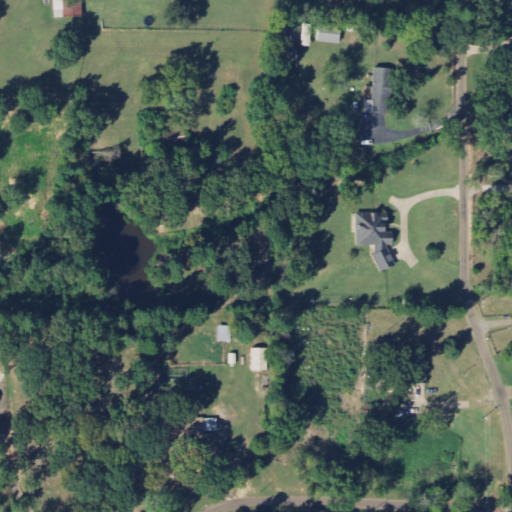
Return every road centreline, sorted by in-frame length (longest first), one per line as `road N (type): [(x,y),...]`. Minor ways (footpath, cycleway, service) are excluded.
road 1 (residential): [(511,450),(467,285),(460,0)]
road 2 (residential): [(511,506),(260,501),(212,511)]
